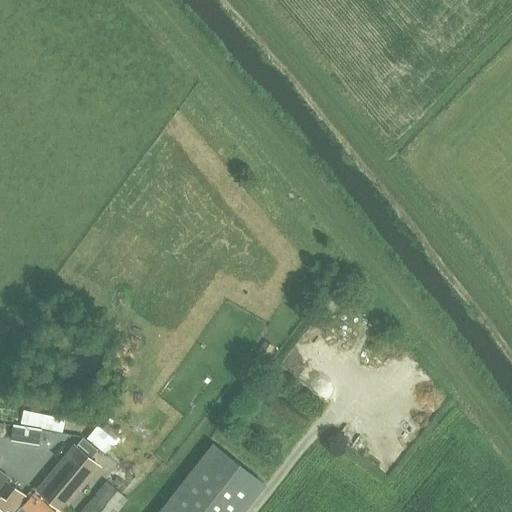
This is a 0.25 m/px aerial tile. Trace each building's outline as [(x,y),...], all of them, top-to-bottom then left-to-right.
[(266,360),(275,347),(265,340),(256,354),(266,360)] [(430,374),(421,381),(437,402),(446,395),(430,374)] [(29,409),(27,425),(70,430),(72,414),(29,409)] [(39,488),(35,493),(55,511),(62,511),(71,502),(101,465),(92,457),(75,444),(44,480),(45,480),(39,488)] [(162,511),(242,511),(263,485),(214,447),(162,511)] [(117,511),(128,499),(105,480),(79,511),(117,511)] [(0,511),(15,511),(25,500),(3,484),(0,488),(0,511)] [(23,511),(55,511),(33,492),(19,508),(23,511)]
